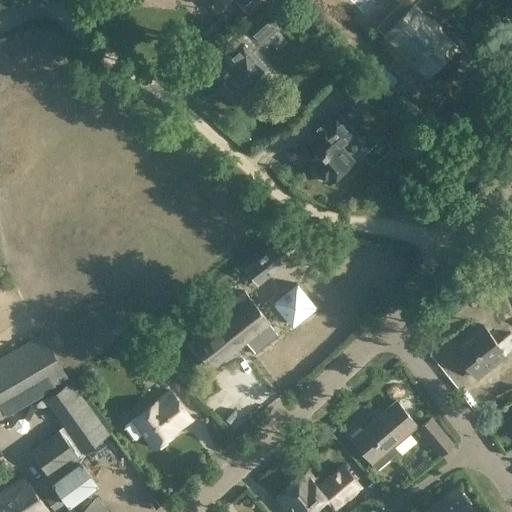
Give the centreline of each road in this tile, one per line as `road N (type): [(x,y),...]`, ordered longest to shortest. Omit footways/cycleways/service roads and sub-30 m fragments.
road 1 (track): [(452,248),(408,229),(326,217),(291,202),(186,109),(39,1)]
road 2 (residential): [(189,511),(380,329)]
road 3 (residential): [(464,454),(380,329)]
road 4 (residential): [(380,329),(469,226)]
